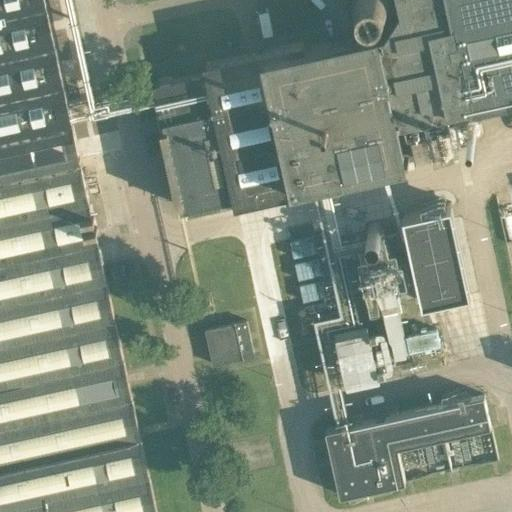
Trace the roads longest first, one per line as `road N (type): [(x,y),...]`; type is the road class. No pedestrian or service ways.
road 1 (unclassified): [(211,511),(152,239)]
road 2 (unclassified): [(152,239),(101,21)]
road 3 (unclassified): [(290,410),(507,358)]
road 4 (unclassified): [(248,219),(466,174)]
road 5 (unclassified): [(248,219),(290,410)]
road 6 (unclassified): [(507,358),(466,174)]
